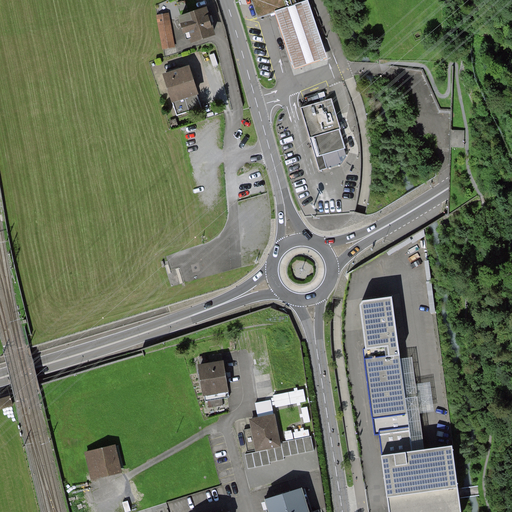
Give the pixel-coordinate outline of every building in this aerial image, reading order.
[(251,0),(257,18),(274,12),(289,7),(297,4),(297,3),(295,0),(251,0)] [(305,0),(297,3),(297,4),(289,7),(274,12),(294,69),(328,57),(308,0),(305,0)] [(205,8),(180,16),(185,32),(194,29),(196,39),(213,33),(205,8)] [(174,46),(168,15),(158,16),(164,48),(174,46)] [(164,74),(173,100),(198,92),(189,66),(164,74)] [(329,153),(346,148),(340,129),(341,129),(332,98),(300,107),(308,135),(309,138),(311,137),(317,157),(329,153)] [(464,131),(451,131),(451,148),(464,148),(464,131)] [(414,450),(392,296),(359,300),(368,361),(365,361),(375,437),(380,436),(382,454),(380,454),(387,511),(463,511),(454,445),(414,450)] [(226,395),(221,365),(196,369),(201,399),(226,395)] [(303,389),(273,395),(275,402),(276,407),(306,401),(303,389)] [(9,397),(0,399),(0,409),(0,410),(12,406),(9,397)] [(255,454),(280,449),(273,418),(248,423),(255,454)] [(114,445),(87,452),(93,479),(121,473),(114,445)] [(306,511),(300,491),(262,503),(265,511),(306,511)]
